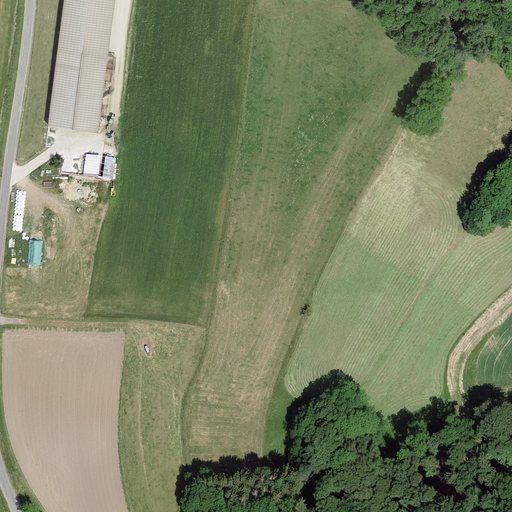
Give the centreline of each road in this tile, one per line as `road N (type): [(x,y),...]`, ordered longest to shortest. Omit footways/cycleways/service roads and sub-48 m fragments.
road 1 (tertiary): [(30,0),(0,241)]
road 2 (track): [(511,442),(470,421),(461,385),(464,354),(511,302)]
road 3 (track): [(70,137),(109,142),(125,0)]
